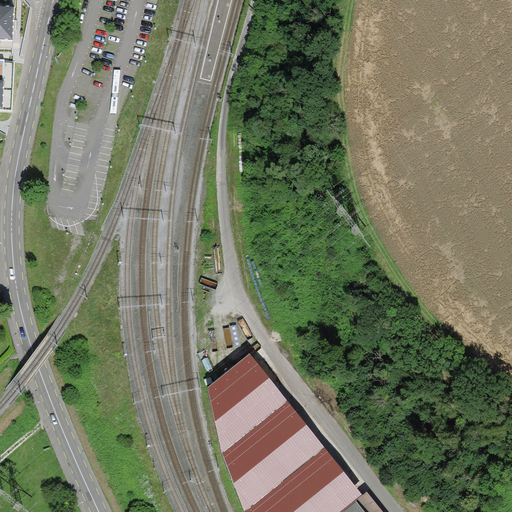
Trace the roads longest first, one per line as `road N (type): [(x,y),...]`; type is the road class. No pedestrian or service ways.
road 1 (track): [(254,0),(220,155),(238,291),(254,328),(393,511)]
road 2 (primary): [(53,0),(14,178),(14,277),(55,413),(99,511)]
